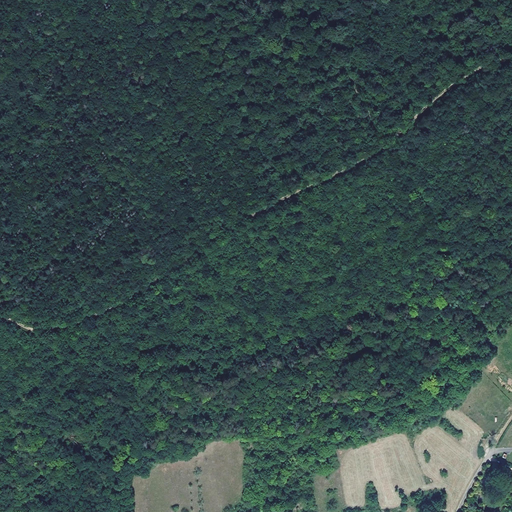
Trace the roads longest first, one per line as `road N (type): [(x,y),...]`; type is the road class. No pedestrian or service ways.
road 1 (track): [(511,56),(379,151),(239,222),(125,305),(52,332),(0,316)]
road 2 (track): [(24,0),(170,273)]
road 3 (track): [(163,0),(264,208)]
road 4 (track): [(379,151),(303,0)]
